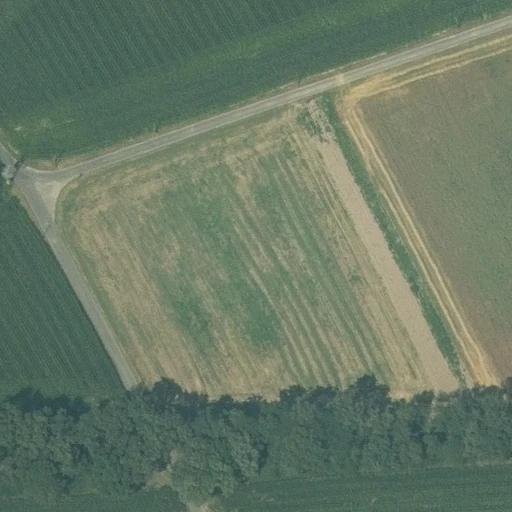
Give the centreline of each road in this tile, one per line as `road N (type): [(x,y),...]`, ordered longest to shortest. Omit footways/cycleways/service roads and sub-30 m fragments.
road 1 (track): [(30,191),(511,25)]
road 2 (track): [(0,151),(30,191),(201,511)]
